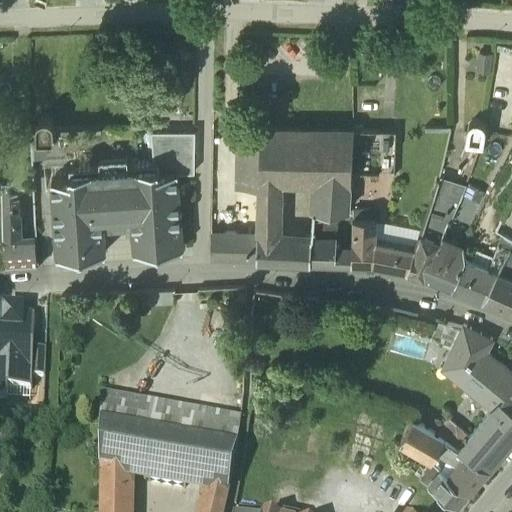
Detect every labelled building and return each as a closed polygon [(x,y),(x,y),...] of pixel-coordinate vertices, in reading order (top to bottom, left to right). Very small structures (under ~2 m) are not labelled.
[(486,52),(478,51),(477,70),(492,71),(493,52),(486,52)] [(31,126),(32,137),(32,140),(50,140),(50,126),(49,121),(47,117),(45,115),(40,115),(36,115),(33,117),(31,121),(31,126)] [(466,125),(466,128),(466,142),(479,146),(480,136),(482,128),(482,123),(479,119),(473,118),(470,120),(468,122),(466,125)] [(261,126),(237,126),(235,198),(259,200),(261,126)] [(300,127),(261,126),(259,200),(259,202),(279,203),(280,196),(279,196),(280,181),(299,181),(300,127)] [(350,182),(352,128),(300,127),(299,181),(315,182),(348,182),(350,182)] [(352,128),(350,182),(393,185),(395,129),(352,128)] [(195,129),(151,129),(153,159),(158,159),(159,170),(177,169),(178,171),(183,171),(184,171),(194,170),(195,129)] [(466,142),(457,164),(463,167),(462,170),(468,173),(479,146),(466,142)] [(153,159),(128,161),(128,166),(99,168),(99,163),(69,165),(70,176),(51,177),(56,254),(105,251),(103,214),(110,213),(110,220),(124,219),(124,212),(131,211),(134,249),(182,246),(178,171),(177,169),(159,170),(158,159),(153,159)] [(415,247),(414,250),(412,250),(406,269),(424,275),(438,243),(440,236),(446,223),(447,219),(449,220),(459,198),(460,198),(464,187),(438,180),(421,232),(420,231),(415,247)] [(348,182),(315,182),(313,210),(337,209),(347,209),(348,182)] [(462,196),(479,201),(483,189),(466,183),(462,196)] [(0,194),(1,209),(19,209),(19,194),(0,194)] [(279,203),(259,202),(258,231),(257,232),(256,258),(310,260),(312,234),(279,233),(279,203)] [(19,209),(1,209),(2,272),(35,270),(35,253),(21,253),(19,209)] [(337,209),(313,210),(311,233),(312,233),(312,234),(310,260),(350,262),(350,261),(351,261),(351,245),(336,244),(337,209)] [(415,247),(374,239),(374,225),(375,217),(352,216),(351,244),(351,245),(351,261),(350,261),(350,262),(372,262),(406,269),(412,250),(414,250),(415,247)] [(511,224),(501,218),(495,229),(503,234),(506,236),(511,239),(511,224)] [(420,231),(374,225),(374,239),(415,247),(420,231)] [(257,231),(211,231),(210,257),(256,258),(257,231)] [(510,246),(511,247),(511,245),(511,239),(506,236),(503,234),(499,242),(510,246)] [(462,246),(440,236),(438,243),(447,247),(448,248),(449,250),(445,262),(454,266),(462,246)] [(510,246),(499,242),(488,267),(496,270),(497,268),(501,262),(510,246)] [(447,247),(438,243),(424,275),(451,287),(458,270),(459,268),(454,266),(445,262),(449,250),(448,248),(447,247)] [(464,256),(462,246),(454,266),(459,268),(464,257),(464,256)] [(510,246),(501,262),(511,266),(511,247),(510,246)] [(468,259),(464,257),(459,268),(458,270),(463,272),(468,259)] [(468,259),(463,272),(458,270),(451,287),(481,298),(482,296),(496,270),(488,267),(468,259)] [(511,275),(497,268),(496,270),(482,296),(511,310),(511,275)] [(172,289),(146,290),(147,299),(151,298),(152,303),(173,302),(172,289)] [(4,316),(0,315),(0,374),(8,375),(8,389),(31,390),(32,377),(33,349),(34,317),(21,317),(21,310),(4,310),(4,316)] [(492,337),(462,324),(451,348),(465,360),(474,363),(486,351),(492,337)] [(32,377),(44,377),(45,350),(33,349),(32,377)] [(511,372),(486,351),(474,363),(465,360),(452,375),(491,407),(499,398),(507,403),(511,397),(511,372)] [(241,419),(101,396),(100,427),(236,451),(239,440),(241,419)] [(507,403),(499,398),(491,407),(470,431),(458,445),(458,446),(463,449),(489,465),(511,437),(511,406),(507,403)] [(31,414),(4,413),(3,426),(30,427),(31,414)] [(437,431),(412,417),(398,439),(431,458),(444,436),(437,431)] [(470,431),(449,418),(437,431),(444,436),(453,442),(458,445),(470,431)] [(236,451),(100,427),(99,471),(127,476),(142,479),(208,491),(211,491),(228,495),(236,451)] [(0,436),(0,508),(9,438),(4,437),(0,436)] [(453,442),(444,436),(436,450),(445,456),(453,442)] [(453,442),(445,456),(455,462),(463,449),(458,446),(458,445),(453,442)] [(489,465),(463,449),(455,462),(447,472),(447,473),(469,488),(489,465)] [(434,471),(425,465),(419,474),(428,480),(428,479),(434,471)] [(469,488),(447,473),(447,472),(439,465),(434,471),(428,479),(458,500),(469,488)] [(126,511),(127,476),(99,471),(98,511),(126,511)] [(208,491),(203,511),(224,511),(228,495),(211,491),(208,491)]
